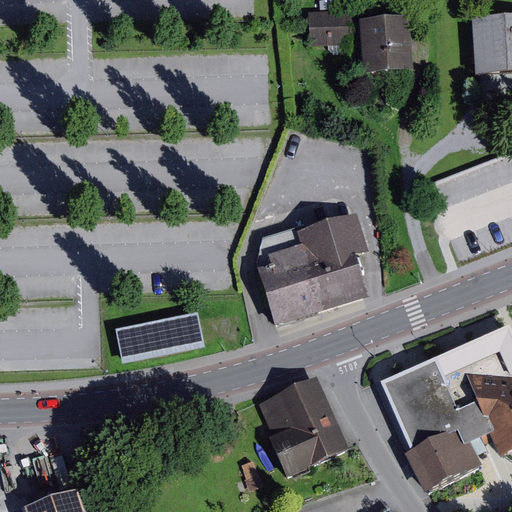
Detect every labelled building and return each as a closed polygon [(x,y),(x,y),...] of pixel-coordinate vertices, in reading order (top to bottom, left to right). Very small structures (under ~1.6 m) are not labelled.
[(419,24),(375,26),(374,11),(316,15),(319,49),(370,46),(372,79),(422,77),(419,24)] [(511,22),(480,24),(483,81),(511,79),(511,22)] [(436,205),(464,197),(458,177),(431,184),(436,205)] [(369,221),(306,239),(264,251),(288,331),(379,304),(367,262),(380,259),(369,221)] [(123,336),(131,371),(220,351),(212,316),(123,336)] [(450,373),(405,396),(431,459),(422,466),(449,505),(492,471),(480,452),(501,442),(511,462),(511,389),(486,391),(463,402),(450,373)] [(325,384),(267,410),(281,442),(277,444),(295,485),(357,457),(325,384)] [(90,511),(86,499),(46,511),(90,511)]
